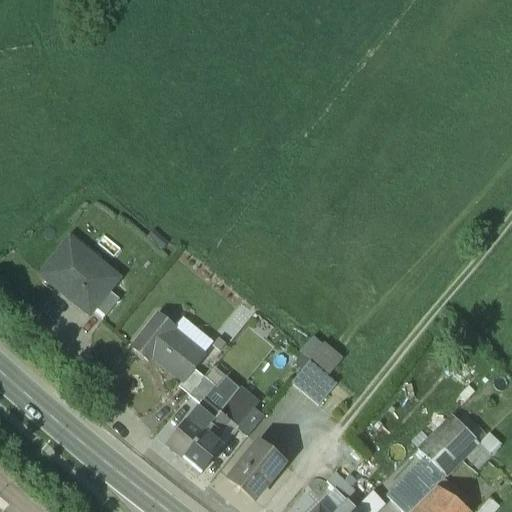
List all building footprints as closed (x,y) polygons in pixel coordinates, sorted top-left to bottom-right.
[(89,266),(64,246),(39,277),(89,317),(91,314),(107,293),(117,281),(93,261),(89,266)] [(107,293),(91,314),(102,322),(118,302),(107,293)] [(241,304),(222,330),(234,338),(253,312),(241,304)] [(203,359),(171,333),(174,330),(158,317),(131,350),(147,363),(151,358),(182,383),(183,384),(193,372),(203,359)] [(308,363),(301,358),(295,366),(301,371),(308,363)] [(335,386),(308,363),(301,371),(290,385),(317,408),(335,386)] [(193,372),(183,384),(182,383),(178,389),(188,397),(202,379),(193,372)] [(214,389),(202,379),(188,397),(200,407),(214,389)] [(231,400),(221,391),(209,406),(219,415),(231,400)] [(231,400),(219,415),(230,424),(229,424),(237,430),(252,411),(253,411),(256,407),(238,392),(231,400)] [(196,409),(165,448),(182,462),(219,415),(209,406),(202,415),(196,409)] [(252,411),(237,430),(247,438),(262,419),(253,411),(252,411)] [(219,415),(182,462),(190,468),(186,473),(193,479),(198,474),(199,475),(220,449),(215,445),(218,441),(217,440),(229,424),(230,424),(219,415)] [(451,418),(417,451),(425,459),(386,498),(399,511),(411,511),(435,488),(446,478),(477,445),(451,418)] [(256,445),(227,481),(253,502),(282,466),(256,445)] [(347,487),(334,474),(326,483),(334,492),(335,491),(346,503),(354,511),(363,502),(348,487),(347,487)] [(369,496),(353,480),(347,487),(348,487),(363,502),(369,496)] [(445,496),(435,488),(411,511),(465,511),(463,510),(445,496)] [(463,510),(468,502),(450,488),(445,496),(463,510)] [(334,492),(318,508),(322,511),(336,511),(346,503),(335,491),(334,492)] [(369,496),(363,502),(354,511),(355,511),(376,511),(382,506),(371,494),(369,496)] [(489,501),(479,511),(494,511),(498,508),(489,501)] [(322,511),(318,508),(313,511),(352,511),(354,511),(346,503),(336,511),(322,511)]
